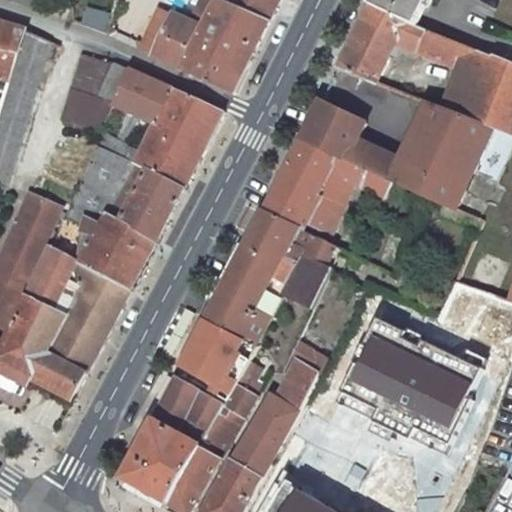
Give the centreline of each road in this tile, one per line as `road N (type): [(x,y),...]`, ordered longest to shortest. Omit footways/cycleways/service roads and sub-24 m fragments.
road 1 (secondary): [(55,508),(260,117)]
road 2 (residential): [(260,117),(0,6)]
road 3 (secondary): [(260,117),(319,0)]
